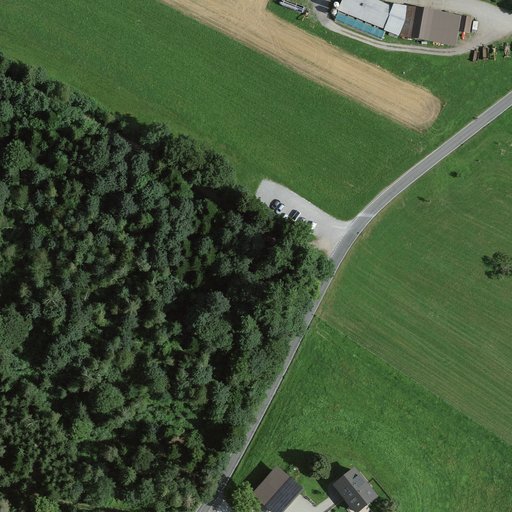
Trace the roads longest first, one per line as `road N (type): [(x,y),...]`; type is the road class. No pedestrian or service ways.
road 1 (unclassified): [(511,99),(356,227),(202,511)]
road 2 (track): [(0,78),(184,175),(273,240),(341,249)]
road 3 (track): [(120,511),(0,485)]
